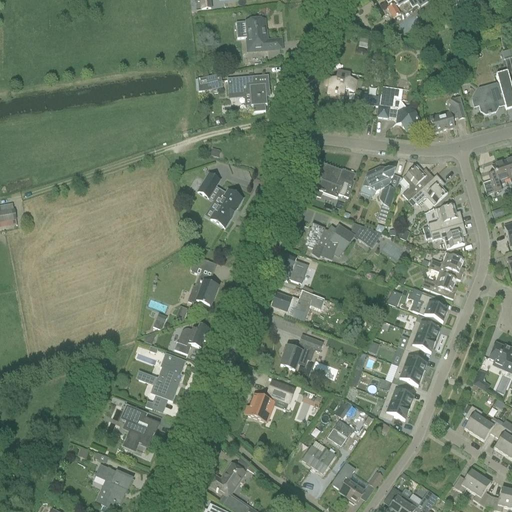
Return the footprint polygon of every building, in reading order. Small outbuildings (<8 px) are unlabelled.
[(199,0),(200,2),(195,2),(196,11),(201,11),(210,10),(209,0),(199,0)] [(384,0),(385,1),(386,0),(388,4),(394,0),(398,8),(408,1),(412,8),(417,5),(420,8),(433,0),(384,0)] [(408,3),(399,9),(402,14),(412,9),(408,3)] [(393,5),(386,9),(389,14),(396,9),(393,5)] [(245,24),(236,24),(237,41),(246,40),(249,40),(250,50),(263,49),(263,52),(281,50),(280,41),(267,42),(266,36),(265,36),(264,22),(246,23),(245,23),(245,24)] [(511,56),(510,51),(503,53),(505,61),(511,58),(511,56)] [(480,99),(477,104),(478,109),(480,114),(485,117),(488,116),(488,117),(490,116),(495,114),(498,109),(497,108),(504,107),(505,112),(506,112),(511,109),(511,92),(507,73),(495,76),(498,85),(498,86),(499,88),(488,91),(485,96),(485,98),(480,99)] [(349,76),(337,74),(336,81),(327,79),(325,88),(328,88),(327,96),(330,97),(329,100),(342,102),(344,92),(353,94),(356,83),(348,81),(349,76)] [(203,79),(197,81),(198,94),(204,93),(203,88),(221,84),(221,83),(221,84),(220,76),(208,78),(203,79)] [(249,94),(250,108),(252,107),(253,114),(265,113),(264,106),(266,106),(265,93),(269,93),(267,77),(226,81),(227,96),(249,94)] [(377,109),(376,120),(394,122),(396,124),(395,125),(390,129),(391,129),(395,126),(400,126),(405,132),(407,132),(416,125),(417,120),(409,110),(407,110),(406,111),(400,103),(396,103),(397,95),(381,94),(380,99),(379,109),(377,109)] [(379,109),(380,99),(361,97),(360,106),(377,109),(379,109)] [(460,100),(454,101),(451,100),(448,106),(450,107),(448,111),(449,114),(429,120),(433,134),(453,129),(452,123),(465,119),(460,100)] [(211,150),(209,158),(217,160),(219,153),(211,150)] [(511,160),(503,163),(509,180),(511,188),(511,160)] [(503,182),(509,180),(503,163),(491,168),(495,177),(487,179),(488,183),(482,185),(486,196),(500,192),(499,187),(504,186),(503,182)] [(348,200),(354,183),(352,183),(340,178),(342,173),(322,165),(318,176),(320,176),(319,180),(318,180),(313,192),(322,195),(336,200),(338,196),(344,199),(348,200)] [(408,191),(402,197),(408,204),(411,201),(433,180),(427,174),(425,175),(423,173),(422,174),(416,168),(408,174),(402,180),(408,187),(408,191)] [(387,188),(390,181),(392,180),(394,174),(388,171),(386,172),(379,169),(367,175),(360,194),(369,197),(372,197),(375,195),(375,193),(387,188)] [(436,177),(433,180),(411,201),(417,207),(423,201),(427,201),(433,208),(439,202),(447,195),(441,189),(442,188),(440,185),(442,184),(436,177)] [(197,194),(208,201),(215,189),(204,182),(197,194)] [(390,211),(395,193),(389,190),(381,194),(378,200),(381,207),(382,208),(390,211)] [(237,211),(237,210),(243,202),(227,192),(226,195),(220,191),(216,198),(222,202),(210,221),(214,224),(225,231),(230,222),(229,221),(235,211),(237,211)] [(12,205),(0,207),(0,224),(16,221),(13,210),(12,205)] [(422,230),(424,236),(462,225),(460,217),(458,217),(457,214),(455,215),(453,206),(435,211),(437,220),(435,224),(427,226),(428,229),(422,230)] [(350,217),(343,215),(340,222),(347,224),(350,217)] [(465,234),(462,225),(424,236),(425,241),(431,240),(432,243),(440,241),(444,243),(446,251),(464,246),(462,238),(464,238),(463,234),(465,234)] [(511,225),(504,228),(503,228),(510,247),(511,246),(511,225)] [(338,227),(335,231),(331,228),(327,233),(325,236),(322,234),(323,232),(322,231),(312,228),(307,242),(306,241),(306,243),(307,243),(305,248),(313,251),(311,255),(310,255),(310,256),(318,261),(319,259),(331,263),(333,259),(333,257),(336,251),(343,254),(349,246),(350,245),(344,241),(348,235),(352,237),(350,235),(338,227)] [(384,229),(377,227),(374,234),(381,236),(384,229)] [(379,237),(380,236),(363,230),(359,241),(357,241),(367,248),(367,247),(366,247),(370,240),(375,243),(379,237)] [(409,235),(399,231),(396,240),(406,244),(409,235)] [(276,267),(272,279),(287,284),(288,282),(300,287),(307,268),(295,263),(295,261),(280,255),(276,267)] [(463,262),(454,258),(446,255),(442,264),(439,265),(431,262),(428,271),(438,275),(456,281),(455,281),(459,283),(463,274),(461,274),(462,270),(460,270),(463,262)] [(193,264),(190,271),(191,274),(196,275),(199,266),(193,264)] [(192,287),(187,303),(195,306),(196,304),(210,309),(218,289),(209,286),(211,280),(211,279),(199,275),(199,277),(195,288),(192,287)] [(453,289),(455,281),(456,281),(438,275),(435,283),(432,284),(423,281),(420,290),(452,302),(455,293),(453,293),(455,289),(453,289)] [(276,296),(271,309),(283,313),(286,314),(288,309),(304,314),(306,307),(320,312),(324,302),(310,297),(301,293),(297,303),(297,302),(291,300),(291,301),(288,300),(276,296)] [(412,313),(412,314),(442,325),(447,313),(435,309),(438,303),(421,297),(419,303),(416,302),(412,313)] [(390,298),(387,307),(395,310),(395,309),(398,301),(391,298),(390,298)] [(157,316),(152,329),(160,333),(166,319),(157,316)] [(417,318),(410,335),(434,345),(439,333),(428,329),(430,323),(417,318)] [(174,352),(187,357),(190,350),(191,349),(190,349),(191,347),(201,350),(203,343),(205,343),(210,331),(199,327),(198,331),(193,329),(191,333),(189,332),(187,332),(184,332),(183,333),(181,335),(178,345),(176,344),(177,345),(174,352)] [(434,345),(410,335),(404,352),(417,357),(419,352),(430,356),(434,345)] [(280,367),(294,373),(297,366),(304,368),(307,362),(310,363),(312,356),(310,355),(312,352),(318,354),(322,346),(301,338),(298,346),(299,347),(297,351),(292,349),(291,350),(287,349),(280,367)] [(492,366),(501,370),(500,371),(511,375),(511,360),(511,358),(511,357),(511,355),(511,350),(504,347),(503,349),(495,345),(492,352),(491,353),(489,357),(489,359),(488,361),(493,363),(492,366)] [(415,363),(417,357),(404,352),(397,369),(421,378),(426,367),(415,363)] [(156,381),(150,397),(172,405),(182,378),(180,377),(185,364),(165,356),(160,370),(161,371),(158,381),(156,381)] [(421,378),(397,369),(391,386),(404,391),(406,385),(417,389),(421,378)] [(483,383),(486,375),(478,372),(473,386),(486,394),(490,388),(483,383)] [(247,409),(244,417),(265,425),(275,401),(288,406),(293,392),(272,383),(266,397),(268,398),(266,402),(254,397),(253,399),(251,403),(252,403),(249,410),(247,409)] [(404,391),(391,386),(384,403),(408,412),(413,401),(402,396),(404,391)] [(343,402),(334,416),(341,421),(351,407),(343,402)] [(408,412),(384,403),(378,420),(391,425),(393,419),(404,423),(408,412)] [(147,404),(145,410),(152,413),(154,407),(147,404)] [(473,438),(483,423),(478,420),(481,415),(479,414),(471,408),(464,419),(469,423),(463,431),(473,438)] [(157,426),(159,427),(159,426),(144,419),(145,417),(127,410),(123,420),(135,426),(132,433),(131,432),(124,448),(134,452),(137,444),(147,448),(152,436),(155,437),(155,436),(152,435),(157,426)] [(489,435),(494,439),(501,428),(491,421),(488,426),(483,423),(473,438),(483,444),(489,435)] [(352,431),(338,422),(326,439),(340,448),(352,431)] [(503,457),(511,443),(511,441),(508,439),(511,434),(501,428),(494,439),(499,442),(493,451),(503,457)] [(511,443),(503,457),(511,462),(511,443)] [(334,458),(324,452),(321,457),(311,449),(302,463),(322,476),(334,458)] [(97,456),(95,461),(106,466),(108,460),(97,456)] [(252,511),(230,497),(244,475),(247,471),(253,475),(255,473),(248,468),(250,467),(240,461),(235,469),(231,466),(224,476),(226,477),(222,483),(214,478),(208,487),(223,497),(219,503),(232,511),(252,511)] [(345,465),(330,487),(339,493),(338,494),(344,499),(345,498),(347,499),(347,500),(349,502),(348,504),(353,507),(354,506),(355,506),(364,493),(348,481),(354,472),(345,465)] [(127,493),(132,481),(116,474),(116,475),(100,468),(95,479),(105,484),(103,489),(107,492),(100,507),(103,508),(100,511),(110,511),(111,511),(114,506),(114,505),(119,508),(126,493),(127,493)] [(470,495),(480,479),(470,473),(464,482),(459,478),(452,489),(463,496),(465,491),(470,495)] [(375,475),(368,487),(374,491),(382,479),(375,475)] [(490,486),(480,479),(470,495),(475,498),(472,502),(486,511),(491,499),(484,495),(490,486)] [(400,511),(408,501),(393,490),(384,502),(391,507),(387,511),(400,511)] [(508,511),(511,494),(511,493),(501,491),(498,501),(491,499),(486,511),(489,511),(501,511),(502,510),(508,511)] [(414,511),(421,511),(425,506),(432,497),(427,493),(421,503),(418,507),(408,501),(400,511),(414,511),(415,511),(414,511)] [(429,511),(437,500),(432,497),(425,506),(421,511),(429,511)] [(283,502),(288,511),(295,508),(290,498),(283,502)]
